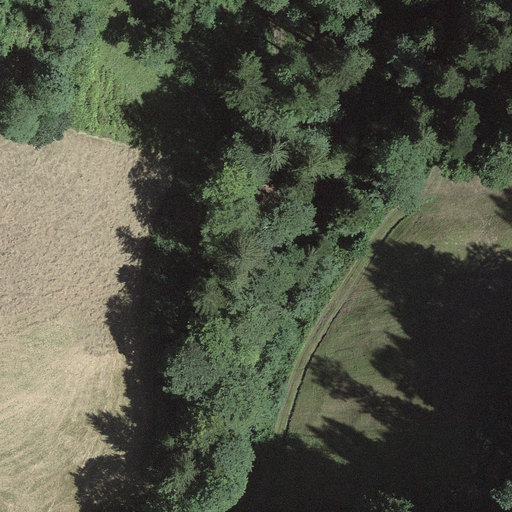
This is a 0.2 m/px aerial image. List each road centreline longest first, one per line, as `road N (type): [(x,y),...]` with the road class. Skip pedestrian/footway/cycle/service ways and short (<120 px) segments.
road 1 (track): [(251,511),(273,466),(297,375),(332,308),(376,237),(440,176),(428,49),(485,0)]
road 2 (track): [(237,511),(245,478),(242,353),(284,160),(279,0)]
